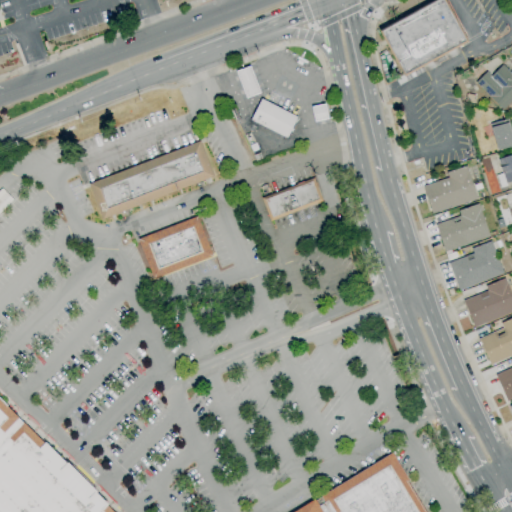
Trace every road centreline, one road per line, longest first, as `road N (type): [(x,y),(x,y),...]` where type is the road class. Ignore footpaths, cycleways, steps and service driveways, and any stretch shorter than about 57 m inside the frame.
road 1 (secondary): [(259,0),(9,93)]
road 2 (secondary): [(387,168),(347,0)]
road 3 (secondary): [(341,76),(376,233)]
road 4 (secondary): [(397,294),(459,440)]
road 5 (secondary): [(0,135),(116,89)]
road 6 (secondary): [(421,285),(387,168)]
